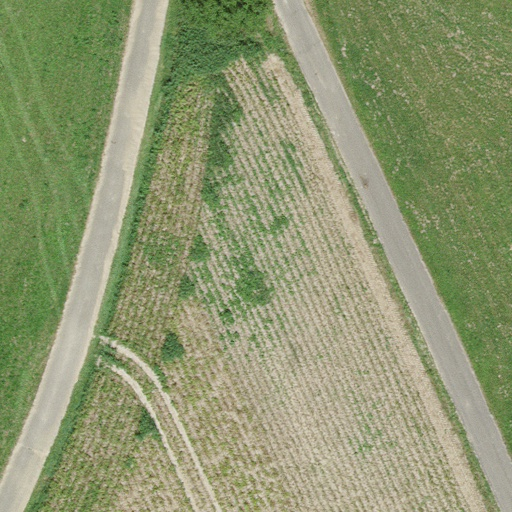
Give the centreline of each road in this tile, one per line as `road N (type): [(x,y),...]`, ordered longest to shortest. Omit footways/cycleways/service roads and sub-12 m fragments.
road 1 (track): [(261,0),(497,511)]
road 2 (residential): [(3,511),(109,184),(147,0)]
